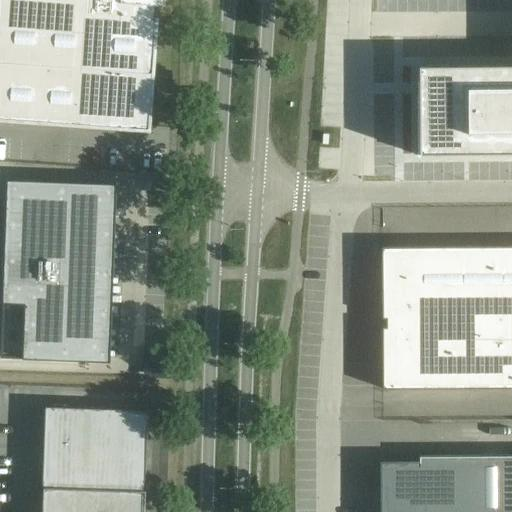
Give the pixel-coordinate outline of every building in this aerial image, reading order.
[(0,0),(0,121),(148,132),(156,21),(157,21),(157,19),(153,19),(153,8),(164,8),(164,7),(161,6),(161,0),(0,0)] [(511,65),(418,66),(419,155),(511,154),(511,65)] [(7,181),(0,358),(93,361),(92,362),(109,362),(116,184),(99,183),(99,184),(7,181)] [(511,246),(508,247),(381,247),(382,309),(386,309),(386,328),(382,328),(382,389),(511,388),(511,246)] [(144,511),(145,491),(144,491),(147,410),(45,407),(42,489),(43,489),(42,511),(144,511)] [(381,511),(511,511),(511,455),(419,456),(419,465),(382,465),(381,511)]
